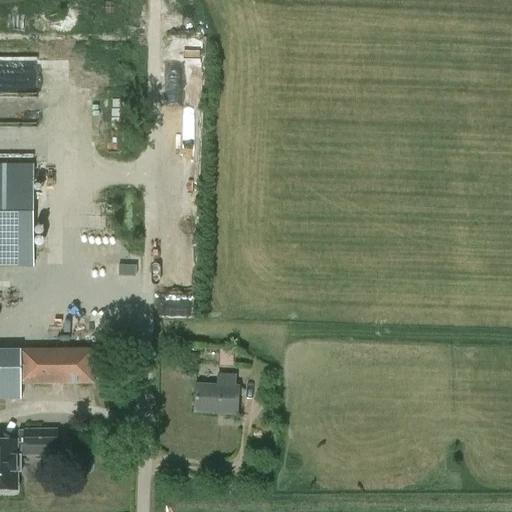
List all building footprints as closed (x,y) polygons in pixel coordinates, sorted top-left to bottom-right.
[(121,33),(122,15),(93,15),(92,32),(121,33)] [(164,138),(198,139),(200,46),(166,45),(164,138)] [(90,102),(87,162),(124,163),(125,127),(106,126),(106,116),(108,116),(108,102),(90,102)] [(0,265),(33,266),(33,165),(0,165),(0,265)] [(0,399),(20,399),(20,384),(93,383),(93,371),(99,371),(98,361),(93,361),(93,349),(20,349),(20,350),(0,350),(0,399)] [(219,362),(233,362),(233,350),(219,350),(219,362)] [(196,385),(194,412),(236,414),(238,387),(235,387),(235,376),(217,375),(217,386),(196,385)] [(41,446),(41,430),(18,431),(18,438),(14,441),(0,441),(0,490),(2,493),(9,493),(13,489),(16,489),(15,473),(21,473),(21,446),(41,446)]
